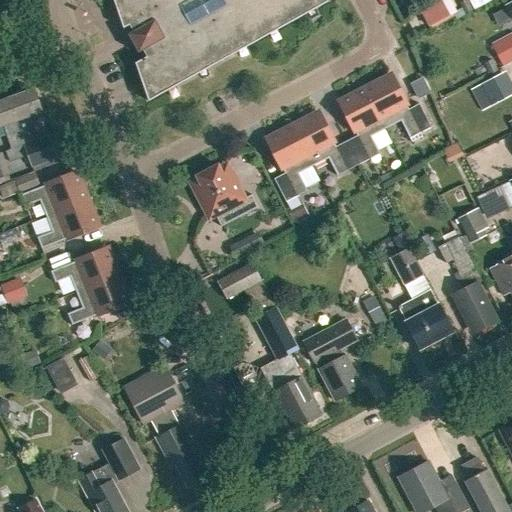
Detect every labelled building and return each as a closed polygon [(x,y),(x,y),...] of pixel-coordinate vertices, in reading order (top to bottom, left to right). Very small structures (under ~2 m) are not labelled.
[(113,0),(123,29),(129,26),(133,32),(128,35),(133,44),(138,53),(143,51),(146,57),(135,63),(148,102),(328,2),(326,0),(113,0)] [(466,0),(458,4),(463,15),(471,11),(466,0)] [(410,4),(402,6),(404,13),(411,12),(410,4)] [(511,34),(511,33),(490,44),(502,67),(511,61),(511,34)] [(491,60),(483,64),(489,75),(497,70),(491,60)] [(470,89),(481,111),(511,94),(501,73),(470,89)] [(365,88),(386,129),(400,122),(409,139),(431,128),(419,104),(408,110),(391,75),(365,88)] [(341,131),(359,165),(380,154),(371,137),(386,129),(365,88),(339,102),(351,125),(341,131)] [(15,122),(28,155),(33,166),(56,158),(48,136),(36,141),(32,130),(34,129),(30,116),(42,112),(33,89),(7,99),(15,122)] [(6,151),(10,162),(27,155),(31,167),(32,167),(33,166),(28,155),(15,122),(7,99),(0,101),(0,126),(3,126),(12,149),(6,151)] [(292,126),(313,167),(328,159),(337,176),(359,165),(341,131),(330,136),(318,113),(292,126)] [(273,179),(285,203),(307,192),(298,174),(313,167),(292,126),(267,139),(284,174),(273,179)] [(5,149),(0,150),(0,174),(12,170),(5,149)] [(400,168),(393,154),(382,160),(389,173),(400,168)] [(215,215),(221,227),(258,208),(251,195),(244,199),(226,166),(219,170),(217,165),(197,175),(199,180),(192,184),(209,218),(215,215)] [(46,216),(88,200),(77,173),(20,195),(25,207),(39,201),(46,216)] [(496,185),(483,191),(493,213),(506,207),(496,185)] [(37,238),(41,249),(99,226),(88,200),(46,216),(52,232),(37,238)] [(458,218),(470,243),(486,235),(483,229),(487,227),(478,208),(458,218)] [(288,215),(293,224),(302,218),(297,210),(288,215)] [(452,295),(466,321),(472,334),(478,331),(497,321),(477,282),(482,279),(467,250),(459,236),(438,247),(445,262),(450,259),(457,272),(452,274),(460,290),(452,295)] [(396,304),(418,347),(454,328),(438,298),(434,299),(403,239),(391,245),(394,252),(388,255),(410,297),(396,304)] [(76,293),(118,276),(107,249),(50,272),(55,283),(70,277),(76,293)] [(511,256),(490,268),(504,296),(511,292),(511,294),(511,256)] [(262,280),(252,262),(217,281),(218,285),(226,299),(262,280)] [(67,314),(72,325),(129,303),(118,276),(76,293),(82,308),(67,314)] [(0,285),(7,304),(27,296),(19,277),(0,285)] [(218,285),(217,281),(196,292),(207,312),(227,301),(226,299),(218,285)] [(360,301),(371,322),(382,316),(372,295),(360,301)] [(286,414),(294,430),(320,416),(314,405),(316,404),(289,354),(297,350),(275,308),(258,317),(280,358),(260,368),(284,415),(286,414)] [(345,319),(303,341),(334,401),(362,386),(345,354),(340,357),(336,351),(357,340),(345,319)] [(19,355),(24,369),(39,363),(34,349),(19,355)] [(88,355),(78,361),(90,382),(100,376),(88,355)] [(72,383),(60,361),(44,369),(56,392),(72,383)] [(123,387),(143,424),(184,402),(165,365),(123,387)] [(171,465),(175,463),(187,486),(204,476),(202,472),(207,469),(182,423),(179,425),(173,413),(153,424),(159,436),(155,438),(171,465)] [(509,448),(507,452),(511,459),(511,423),(499,431),(509,448)] [(96,511),(99,511),(128,511),(113,482),(139,468),(124,439),(102,450),(110,464),(92,473),(92,472),(78,480),(95,511),(96,511)] [(422,511),(434,506),(436,511),(460,511),(469,508),(455,481),(442,488),(428,461),(398,477),(416,511),(422,511)] [(511,511),(511,504),(507,507),(486,469),(480,472),(475,464),(466,469),(470,478),(464,481),(480,511),(511,511)] [(42,511),(36,499),(18,509),(19,511),(42,511)] [(373,511),(368,501),(346,511),(373,511)]
